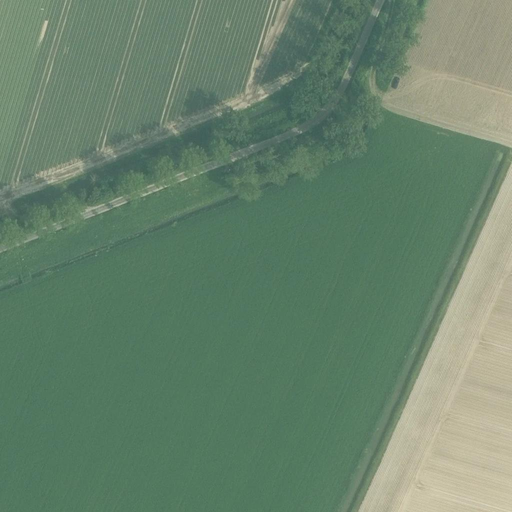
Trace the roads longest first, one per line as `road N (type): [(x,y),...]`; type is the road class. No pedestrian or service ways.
road 1 (track): [(428,0),(351,159),(0,296)]
road 2 (unclassified): [(0,249),(314,121),(338,95),(380,0)]
road 3 (track): [(375,91),(333,147),(22,269),(28,285)]
road 4 (track): [(0,210),(291,90),(338,0)]
road 5 (track): [(333,511),(499,140)]
road 6 (track): [(511,144),(380,100),(372,72),(392,0)]
